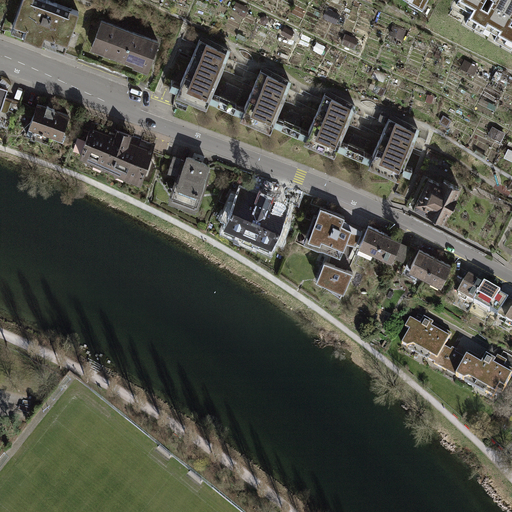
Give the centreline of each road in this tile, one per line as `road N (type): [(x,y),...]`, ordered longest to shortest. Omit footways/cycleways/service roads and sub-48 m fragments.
road 1 (tertiary): [(0,56),(362,202),(511,279)]
road 2 (track): [(0,332),(154,411),(292,511)]
